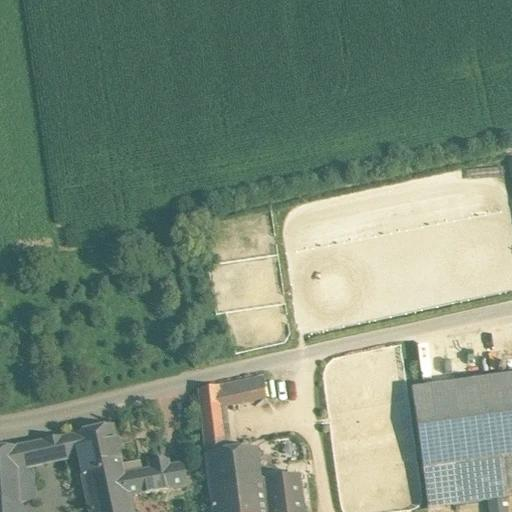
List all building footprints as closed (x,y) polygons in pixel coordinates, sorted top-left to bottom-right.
[(511,377),(411,392),(422,471),(511,458),(511,377)] [(262,378),(218,388),(220,409),(265,400),(262,378)] [(218,388),(197,392),(210,511),(301,511),(297,478),(260,482),(256,450),(225,454),(220,409),(218,388)] [(112,428),(72,437),(77,458),(84,490),(124,481),(123,476),(141,473),(140,463),(121,467),(112,428)] [(72,437),(59,440),(64,461),(77,458),(72,437)] [(43,444),(15,450),(18,485),(33,484),(31,467),(47,464),(43,444)] [(15,450),(0,450),(0,511),(19,511),(19,504),(18,485),(15,450)] [(511,458),(422,471),(427,511),(506,501),(505,491),(511,489),(511,458)] [(141,473),(123,476),(124,481),(127,498),(186,488),(182,466),(141,473)] [(124,481),(84,490),(88,511),(130,511),(127,498),(124,481)] [(33,484),(18,485),(19,504),(34,503),(33,484)]
